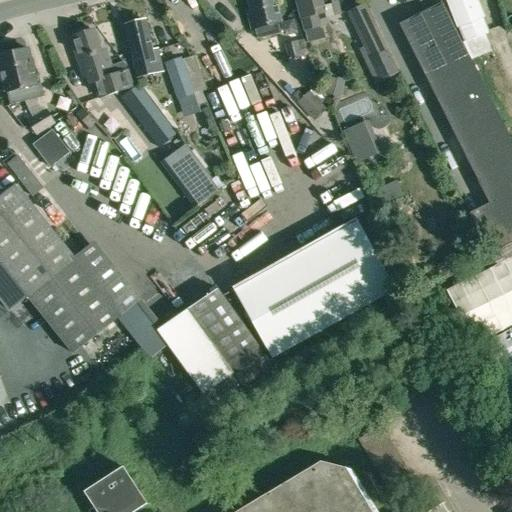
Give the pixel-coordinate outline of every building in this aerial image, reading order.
[(274,0),(247,0),(251,12),(247,13),(251,30),(255,29),(257,39),(280,34),(277,24),(280,23),(274,0)] [(321,29),(318,16),(328,14),(329,18),(340,15),(335,0),(296,0),(304,33),(321,29)] [(421,0),(419,1),(424,12),(442,3),(440,0),(421,0)] [(442,3),(399,25),(412,51),(455,29),(442,3)] [(365,6),(348,14),(364,48),(358,51),(375,87),(398,76),(386,51),(373,23),(365,6)] [(125,28),(132,58),(138,81),(164,74),(158,51),(154,53),(145,22),(142,23),(139,20),(134,22),(133,26),(125,28)] [(412,51),(425,77),(468,55),(455,29),(412,51)] [(77,37),(71,39),(80,68),(84,66),(90,85),(94,84),(100,99),(132,88),(127,73),(113,77),(105,52),(101,53),(98,46),(100,45),(96,34),(94,34),(93,32),(86,34),(84,31),(76,34),(77,37)] [(297,43),(285,46),(289,61),(300,58),(297,43)] [(13,55),(25,102),(40,99),(36,86),(37,85),(29,51),(13,55)] [(10,106),(25,102),(13,55),(0,57),(0,70),(5,93),(7,93),(10,106)] [(425,77),(437,102),(481,80),(468,55),(425,77)] [(193,95),(182,61),(167,66),(178,100),(193,95)] [(341,98),(345,82),(329,78),(325,94),(341,98)] [(437,102),(450,127),(493,106),(481,80),(437,102)] [(139,87),(123,99),(134,115),(130,118),(139,130),(143,127),(159,148),(175,136),(139,87)] [(308,92),(297,102),(313,120),(324,111),(308,92)] [(450,127),(463,153),(506,131),(493,106),(450,127)] [(94,122),(82,109),(75,116),(88,129),(94,122)] [(37,117),(45,130),(54,124),(46,111),(37,117)] [(37,117),(28,123),(36,135),(45,130),(37,117)] [(380,152),(367,120),(342,131),(355,162),(380,152)] [(50,168),(51,168),(70,153),(52,130),(33,146),(50,168)] [(463,153),(475,178),(511,159),(511,142),(506,131),(463,153)] [(194,210),(218,192),(184,146),(159,164),(194,210)] [(17,179),(16,185),(28,201),(43,189),(18,156),(6,165),(17,179)] [(511,159),(475,178),(488,204),(511,192),(511,159)] [(16,185),(9,190),(0,197),(0,301),(9,313),(25,301),(69,358),(117,320),(72,260),(74,258),(72,255),(87,243),(74,227),(59,239),(28,201),(16,185)] [(511,192),(488,204),(469,214),(489,255),(511,243),(511,192)] [(217,289),(188,308),(187,309),(243,384),(271,364),(229,305),(228,306),(217,289)] [(243,384),(187,309),(158,330),(204,395),(232,374),(240,386),(243,384)] [(382,426),(358,441),(389,493),(413,479),(382,426)] [(441,511),(438,507),(430,511),(377,511),(353,470),(347,470),(321,463),(295,479),(238,511),(441,511)] [(123,469),(84,494),(96,511),(135,511),(146,505),(123,469)]
